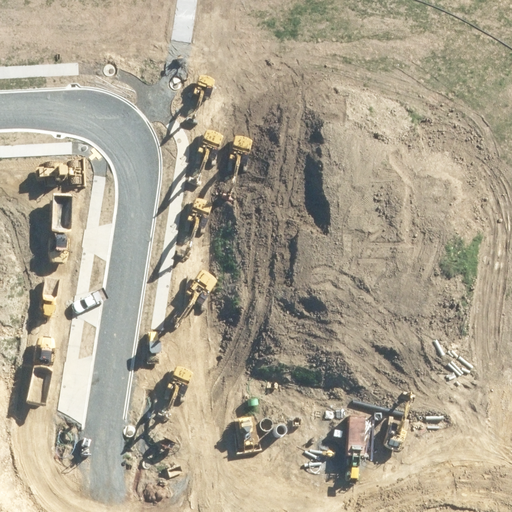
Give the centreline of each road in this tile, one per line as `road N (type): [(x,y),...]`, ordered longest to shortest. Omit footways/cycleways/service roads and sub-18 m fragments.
road 1 (residential): [(91,489),(141,193),(136,158),(123,130),(70,107),(0,110)]
road 2 (residential): [(91,489),(247,511)]
